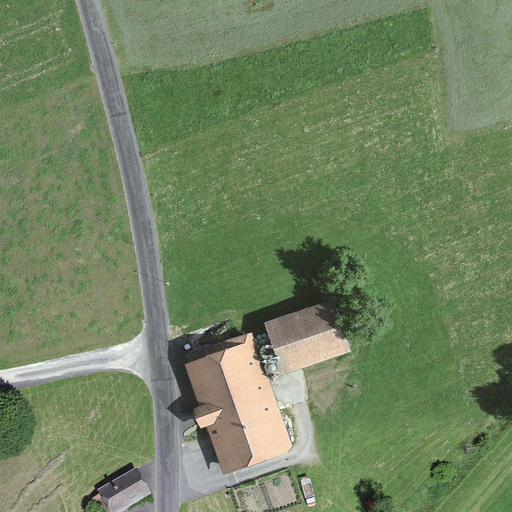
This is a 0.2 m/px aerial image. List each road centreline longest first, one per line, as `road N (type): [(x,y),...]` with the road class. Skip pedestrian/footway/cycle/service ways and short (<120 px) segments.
road 1 (unclassified): [(87,0),(132,164),(159,349),(169,511)]
road 2 (track): [(159,349),(0,379)]
